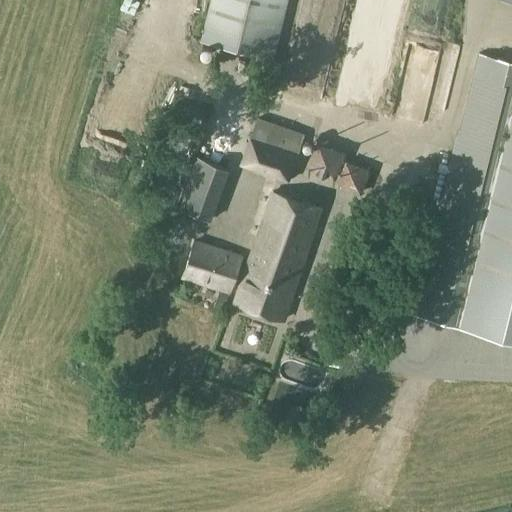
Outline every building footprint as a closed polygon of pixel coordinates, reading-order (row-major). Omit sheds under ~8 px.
[(210,0),(201,39),(273,57),(287,0),(210,0)] [(511,337),(511,60),(479,53),(459,132),(458,132),(414,313),(511,337)] [(258,117),(242,162),(289,179),(305,133),(258,117)] [(178,207),(211,220),(230,169),(197,157),(178,207)] [(344,164),(338,180),(336,185),(362,194),(364,189),(365,185),(371,169),(346,160),(344,164)] [(273,190),(238,302),(284,318),(322,205),(273,190)] [(241,257),(195,240),(183,276),(228,292),(241,257)]
